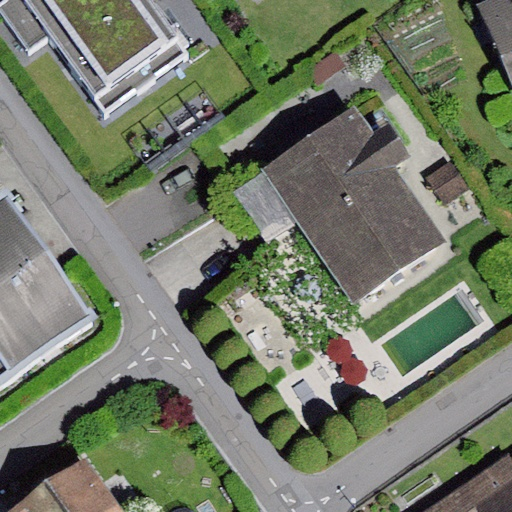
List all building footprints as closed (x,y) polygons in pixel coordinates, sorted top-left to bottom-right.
[(0,12),(29,55),(50,39),(22,0),(7,0),(0,5),(0,12)] [(22,0),(50,39),(107,118),(189,59),(147,0),(22,0)] [(511,0),(492,0),(482,5),(511,74),(511,0)] [(356,110),(231,195),(265,246),(299,223),(356,306),(445,245),(393,170),(409,159),(386,126),(373,135),(356,110)] [(451,163),(429,178),(446,205),(469,190),(451,163)] [(0,208),(0,379),(80,326),(0,208)] [(511,511),(511,454),(510,452),(424,511),(511,511)] [(120,511),(88,464),(16,511),(120,511)]
